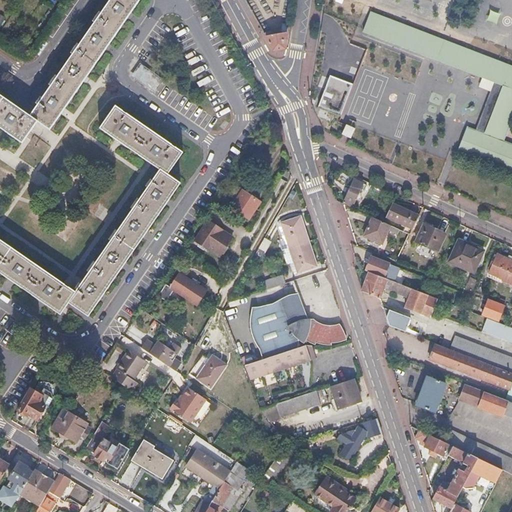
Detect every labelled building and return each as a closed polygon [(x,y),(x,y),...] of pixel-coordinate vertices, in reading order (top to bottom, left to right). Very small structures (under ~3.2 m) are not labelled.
[(109,0),(30,116),(0,95),(0,127),(21,142),(36,120),(49,129),(68,103),(86,76),(105,49),(123,23),(138,0),(109,0)] [(466,129),(458,150),(511,171),(511,146),(503,143),(511,118),(511,68),(371,13),(365,28),(363,34),(368,36),(477,78),(494,85),(503,88),(484,136),(475,132),(466,129)] [(269,28),(262,32),(272,50),(276,49),(280,48),(282,47),(285,33),(273,35),(269,28)] [(140,62),(136,60),(127,73),(131,76),(140,62)] [(160,76),(140,62),(131,76),(151,89),(160,76)] [(318,106),(341,115),(353,85),(330,76),(318,106)] [(503,88),(494,85),(475,132),(484,136),(503,88)] [(181,152),(106,99),(91,121),(119,141),(150,162),(142,174),(111,219),(73,275),(66,286),(0,240),(0,273),(11,281),(42,302),(59,314),(67,303),(87,316),(101,296),(122,265),(144,233),(167,201),(187,173),(174,164),(181,152)] [(346,125),(342,134),(352,139),(356,129),(346,125)] [(457,162),(448,187),(463,192),(471,167),(457,162)] [(362,183),(354,180),(344,202),(357,208),(361,197),(356,195),(362,183)] [(259,200),(241,189),(229,211),(240,217),(245,209),(252,213),(259,200)] [(222,198),(218,195),(212,206),(216,208),(222,198)] [(406,209),(392,203),(387,216),(413,228),(419,215),(406,209)] [(308,241),(300,217),(281,224),(290,248),(308,241)] [(409,233),(373,217),(364,236),(383,243),(388,233),(397,237),(387,258),(396,261),(409,233)] [(217,228),(208,222),(194,243),(209,253),(210,251),(220,257),(232,240),(221,233),(220,234),(215,231),(217,228)] [(435,228),(424,223),(415,241),(437,251),(445,233),(435,228)] [(264,238),(251,262),(278,252),(274,250),(276,245),(264,238)] [(471,244),(458,239),(448,261),(474,272),(483,250),(471,244)] [(308,241),(290,248),(299,273),(317,266),(308,241)] [(511,259),(509,258),(497,253),(490,269),(503,275),(501,279),(511,284),(511,281),(511,259)] [(389,263),(371,257),(365,270),(369,272),(383,278),(389,263)] [(454,275),(440,269),(437,275),(452,281),(454,275)] [(383,278),(369,272),(362,290),(363,291),(380,298),(383,288),(409,298),(405,308),(431,318),(439,299),(417,290),(402,285),(383,278)] [(181,275),(171,289),(175,292),(198,307),(207,293),(181,275)] [(283,275),(263,282),(266,291),(286,284),(283,275)] [(419,285),(404,280),(402,285),(417,290),(419,285)] [(175,292),(171,289),(167,286),(160,298),(168,303),(175,292)] [(311,300),(308,292),(302,292),(297,293),(292,295),(287,297),(283,300),(279,304),(274,307),(271,308),(268,308),(265,307),(256,307),(254,308),(251,310),(248,313),(247,315),(247,319),(248,324),(252,334),(258,347),(266,359),(299,350),(297,343),(302,344),(304,342),(312,344),(313,342),(324,346),(330,343),(330,341),(345,337),(340,323),(333,321),(327,318),(323,314),(318,310),(314,305),(311,300)] [(503,304),(488,299),(482,313),(498,319),(503,304)] [(412,318),(384,308),(391,327),(407,333),(412,318)] [(511,326),(487,318),(482,331),(511,341),(511,326)] [(511,357),(453,335),(448,348),(511,372),(511,357)] [(145,340),(140,348),(173,371),(179,363),(172,358),(179,347),(172,342),(167,349),(156,341),(153,346),(145,340)] [(266,359),(245,365),(251,379),(311,362),(310,356),(315,355),(313,347),(307,347),(299,350),(266,359)] [(511,374),(441,347),(436,360),(511,388),(511,374)] [(147,365),(130,353),(118,371),(119,372),(114,380),(134,394),(139,386),(135,383),(147,365)] [(226,365),(211,355),(204,364),(200,361),(190,375),(210,389),(226,365)] [(447,384),(429,377),(418,405),(437,412),(447,384)] [(355,379),(332,387),(340,410),(363,402),(355,379)] [(511,402),(468,386),(462,402),(505,418),(505,416),(511,417),(511,402)] [(40,394),(31,388),(17,411),(26,417),(27,415),(36,421),(44,407),(37,402),(42,395),(40,394)] [(44,407),(43,408),(46,410),(52,399),(51,393),(43,389),(40,394),(42,395),(37,402),(44,407)] [(208,401),(192,390),(187,397),(183,404),(179,401),(173,410),(193,424),(208,401)] [(323,404),(319,391),(277,405),(281,418),(323,404)] [(86,425),(63,411),(53,428),(76,442),(86,425)] [(383,434),(378,419),(358,426),(355,431),(339,435),(337,439),(346,445),(341,455),(350,460),(366,435),(370,438),(383,434)] [(108,426),(101,422),(85,449),(93,454),(92,456),(116,470),(129,449),(119,443),(117,447),(101,437),(108,426)] [(511,459),(450,430),(444,442),(448,444),(453,447),(479,459),(502,470),(511,475),(511,459)] [(444,442),(420,431),(416,438),(426,443),(424,446),(443,455),(448,444),(444,442)] [(155,445),(144,439),(131,461),(162,478),(172,461),(152,449),(155,445)] [(479,459),(453,447),(448,455),(469,465),(466,471),(460,468),(451,485),(444,482),(435,498),(453,508),(455,505),(463,489),(479,459)] [(211,491),(217,495),(224,482),(230,473),(195,452),(185,468),(214,485),(211,491)] [(496,483),(502,470),(479,459),(463,489),(468,491),(474,489),(481,476),(496,483)] [(0,481),(9,466),(0,460),(0,481)] [(27,466),(18,461),(3,486),(18,495),(20,493),(32,473),(25,469),(27,466)] [(33,470),(32,473),(20,493),(40,506),(47,494),(54,483),(33,470)] [(59,475),(54,483),(47,494),(57,500),(58,500),(70,481),(59,475)] [(344,485),(329,476),(317,494),(336,507),(333,511),(334,511),(349,511),(359,498),(343,487),(344,485)] [(243,493),(224,482),(217,495),(210,506),(206,511),(219,511),(223,507),(229,511),(239,496),(241,497),(243,493)] [(36,511),(49,511),(57,500),(47,494),(40,506),(36,511)] [(399,511),(401,510),(381,498),(372,511),(399,511)] [(206,511),(210,506),(202,501),(195,511),(206,511)]
